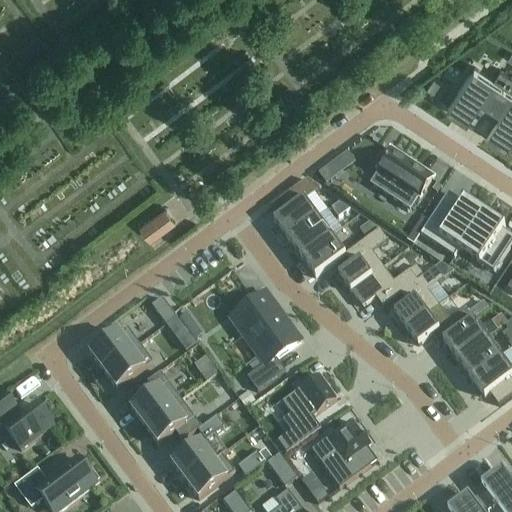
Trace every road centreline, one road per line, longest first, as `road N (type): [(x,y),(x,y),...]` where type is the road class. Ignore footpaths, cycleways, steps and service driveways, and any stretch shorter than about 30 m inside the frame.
road 1 (residential): [(162,511),(59,375),(58,354),(234,217)]
road 2 (residential): [(234,217),(383,110),(511,189)]
road 3 (residential): [(459,454),(408,387),(285,285),(234,217)]
